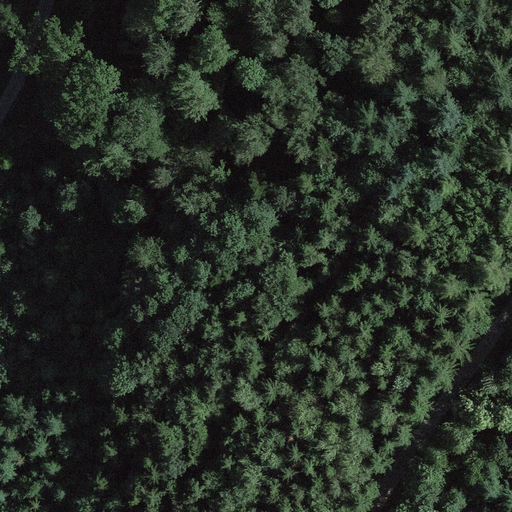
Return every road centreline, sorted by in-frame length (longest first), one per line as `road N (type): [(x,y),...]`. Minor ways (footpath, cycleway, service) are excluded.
road 1 (track): [(371,511),(511,310)]
road 2 (unclassified): [(0,115),(35,50),(49,0)]
